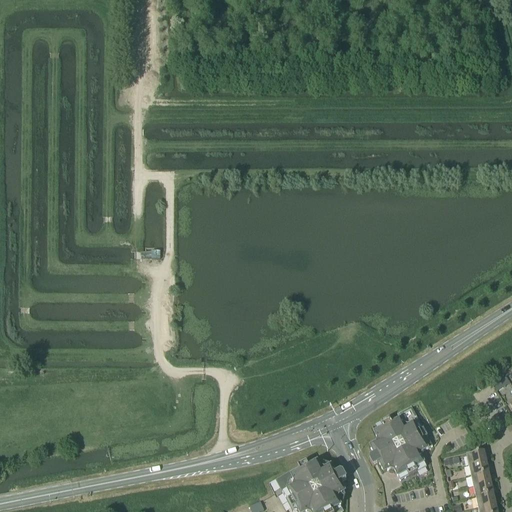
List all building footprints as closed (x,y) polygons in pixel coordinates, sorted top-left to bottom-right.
[(160,251),(140,251),(140,260),(160,260),(160,251)] [(510,386),(505,378),(500,381),(504,389),(510,386)] [(432,448),(423,430),(419,422),(411,408),(397,416),(399,420),(391,424),(389,420),(380,424),(383,429),(374,433),(377,440),(376,444),(370,447),(375,456),(370,458),(369,461),(373,468),(379,465),(384,473),(390,470),(392,471),(394,471),(400,482),(426,468),(421,457),(422,453),(432,448)] [(468,467),(487,463),(485,455),(484,456),(483,452),(466,456),(468,467)] [(487,463),(468,467),(471,478),(488,474),(488,471),(489,471),(487,463)] [(283,476),(275,481),(279,488),(282,494),(284,496),(287,503),(292,511),(343,511),(337,502),(339,498),(345,494),(340,485),(346,482),(342,475),(340,474),(336,477),(331,468),(325,471),(320,470),(317,464),(308,468),(306,464),(297,469),(300,473),(299,473),(292,477),(289,473),(283,476)] [(489,477),(488,474),(471,478),(473,489),(492,484),(490,477),(489,477)] [(494,492),(492,484),(473,489),(475,499),(493,495),(492,492),(494,492)] [(493,495),(475,499),(478,510),(497,505),(495,498),(494,498),(493,495)] [(251,511),(264,511),(260,503),(249,507),(251,511)]
